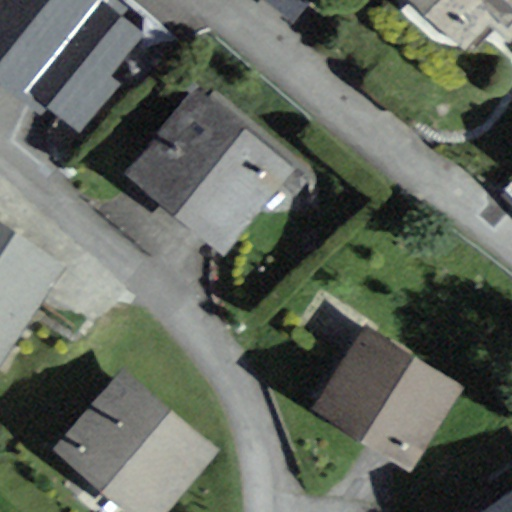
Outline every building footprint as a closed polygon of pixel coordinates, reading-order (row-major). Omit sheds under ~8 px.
[(110,24),(80,0),(0,0),(0,74),(41,108),(110,24)] [(511,0),(419,0),(473,46),(495,21),(511,35),(511,0)] [(298,168),(197,88),(129,173),(230,253),(298,168)] [(0,365),(66,267),(0,222),(0,365)] [(464,383),(365,326),(319,405),(418,462),(464,383)] [(166,511),(219,450),(124,371),(61,446),(140,511),(166,511)] [(511,511),(511,491),(481,511),(511,511)]
